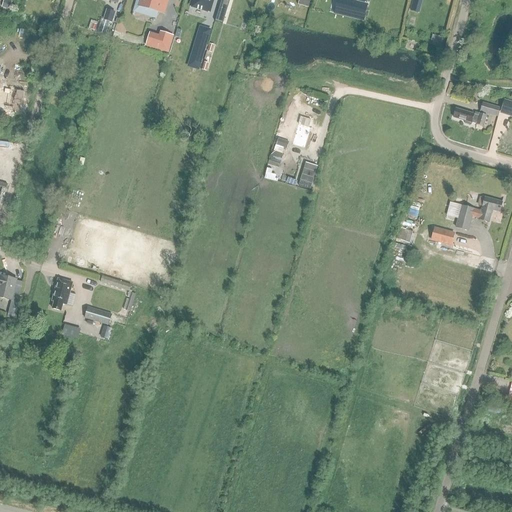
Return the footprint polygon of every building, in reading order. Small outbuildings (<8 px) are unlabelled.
[(137,0),(136,5),(144,8),(142,13),(156,18),(160,5),(165,7),(166,0),(137,0)] [(192,0),(190,6),(194,7),(209,12),(212,0),(192,0)] [(220,0),(214,22),(222,24),(227,9),(220,6),(221,0),(220,0)] [(340,0),(337,0),(334,14),(363,21),(366,6),(340,0)] [(414,0),(411,10),(421,12),(424,0),(414,0)] [(3,1),(1,7),(10,10),(11,4),(3,1)] [(107,11),(104,20),(111,22),(114,13),(107,11)] [(149,32),(145,46),(168,53),(173,36),(159,31),(158,35),(149,32)] [(196,39),(190,60),(199,63),(197,69),(198,69),(206,42),(196,39)] [(4,67),(4,80),(30,80),(30,67),(4,67)] [(511,103),(503,101),(500,113),(510,116),(511,111),(511,103)] [(480,111),(497,117),(500,108),(482,103),(480,111)] [(476,125),(483,127),(486,115),(479,113),(478,116),(473,114),(456,109),(453,118),(465,121),(464,123),(470,125),(471,123),(476,124),(476,125)] [(308,127),(310,120),(300,117),(292,143),(299,145),(301,139),(306,141),(310,128),(308,127)] [(283,131),(294,135),(298,121),(287,118),(283,131)] [(278,139),(275,146),(286,149),(288,142),(278,139)] [(275,180),(278,169),(270,167),(267,178),(275,180)] [(499,212),(501,203),(484,198),(481,212),(461,206),(455,228),(468,231),(471,217),(479,219),(478,220),(488,222),(492,210),(499,212)] [(435,229),(431,240),(450,245),(453,234),(435,229)] [(1,276),(2,274),(0,273),(0,297),(11,301),(16,280),(1,276)] [(106,278),(104,283),(115,286),(116,281),(106,278)] [(52,309),(60,311),(62,304),(66,305),(72,283),(58,279),(52,301),(54,302),(52,309)] [(119,282),(117,287),(130,291),(132,286),(119,282)] [(129,312),(135,295),(131,293),(126,311),(129,312)] [(84,318),(108,325),(111,314),(87,307),(84,318)] [(103,337),(110,338),(112,327),(105,326),(103,337)]
